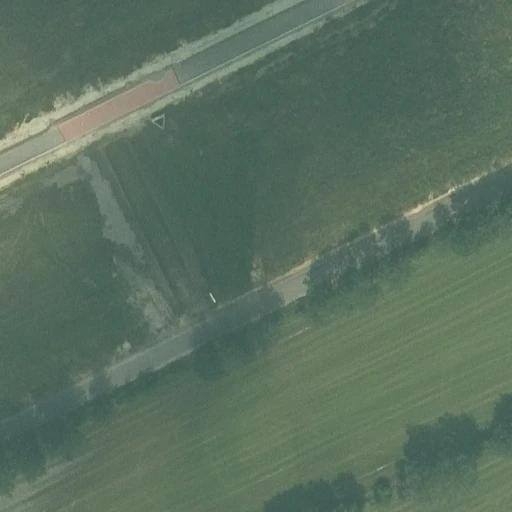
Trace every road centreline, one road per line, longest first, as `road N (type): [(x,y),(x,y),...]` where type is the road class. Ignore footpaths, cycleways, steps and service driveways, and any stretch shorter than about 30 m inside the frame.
road 1 (unclassified): [(0,435),(511,188)]
road 2 (unclassified): [(0,161),(328,0)]
